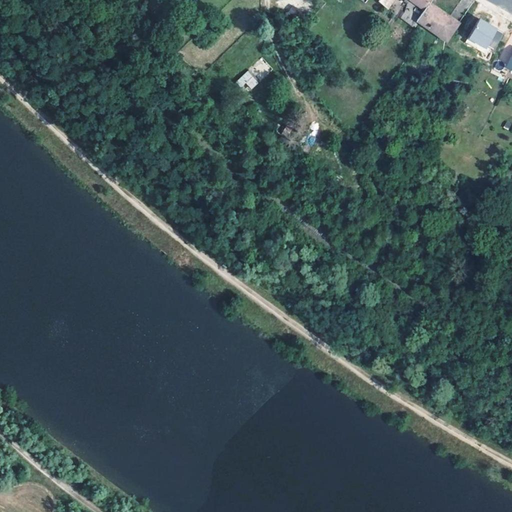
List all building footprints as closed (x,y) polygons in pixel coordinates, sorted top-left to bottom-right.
[(387,12),(395,0),(382,0),(379,6),(385,11),(387,12)] [(410,0),(426,11),(431,4),(433,0),(410,0)] [(460,23),(451,17),(441,10),(431,4),(426,11),(418,24),(428,30),(438,36),(448,43),(460,23)] [(494,53),(504,30),(477,19),(468,42),(494,53)] [(253,66),(263,75),(270,68),(260,59),(253,66)] [(257,80),(249,72),(237,83),(242,89),(246,85),(252,91),(257,86),(257,85),(259,83),(257,80)] [(293,130),(286,126),(281,133),(288,137),(293,130)]
